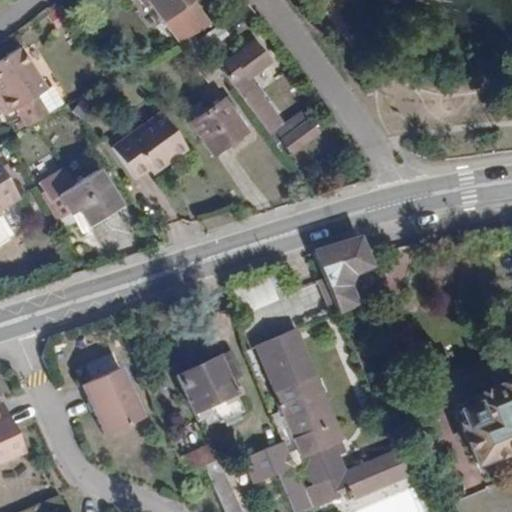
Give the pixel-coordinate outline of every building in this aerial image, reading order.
[(142,0),(145,4),(150,1),(163,19),(187,0),(142,0)] [(150,1),(145,4),(159,22),(163,19),(150,1)] [(191,33),(184,38),(204,64),(199,68),(209,80),(220,71),(191,33)] [(0,105),(6,113),(47,87),(18,45),(0,57),(0,105)] [(244,75),(230,84),(269,136),(273,133),(283,126),(244,75)] [(204,112),(190,122),(212,153),(245,132),(240,125),(245,121),(233,104),(227,109),(222,100),(204,112)] [(183,113),(190,122),(204,112),(197,103),(183,113)] [(188,150),(161,112),(112,147),(135,178),(151,168),(154,173),(166,165),(163,161),(171,155),(174,159),(188,150)] [(279,141),(308,120),(302,113),(283,126),(273,133),(279,141)] [(308,120),(279,141),(289,154),(298,147),(302,152),(312,145),(309,139),(317,133),(308,120)] [(163,161),(166,165),(174,159),(171,155),(163,161)] [(0,205),(15,196),(0,171),(0,205)] [(117,205),(95,171),(57,194),(79,229),(117,205)] [(0,205),(0,212),(19,201),(15,196),(0,205)] [(311,254),(341,324),(349,320),(344,311),(354,306),(346,288),(351,273),(367,266),(357,240),(311,254)] [(235,289),(243,312),(274,301),(266,279),(235,289)] [(314,404),(327,400),(310,361),(296,366),(283,335),(254,347),(284,420),(315,408),(314,404)] [(175,376),(195,422),(212,415),(217,424),(241,413),(228,384),(241,378),(230,352),(175,376)] [(141,418),(118,367),(79,385),(102,435),(141,418)] [(458,426),(474,464),(511,449),(511,380),(467,399),(469,405),(456,410),(461,425),(458,426)] [(336,422),(327,400),(314,404),(315,408),(284,420),(293,440),(322,427),(336,422)] [(0,463),(23,454),(2,405),(0,405),(0,463)] [(322,427),(293,440),(312,486),(342,473),(334,455),(337,453),(331,440),(328,442),(322,427)] [(302,490),(283,444),(267,451),(268,453),(293,511),(301,511),(310,509),(302,490)] [(210,447),(178,459),(183,470),(203,468),(216,463),(210,447)] [(310,509),(311,511),(335,501),(334,498),(345,494),(349,502),(406,477),(395,451),(342,473),(312,486),(302,490),(310,509)] [(221,474),(221,473),(216,463),(203,468),(208,480),(221,474)] [(219,505),(222,511),(233,511),(236,511),(232,500),(219,505)]
